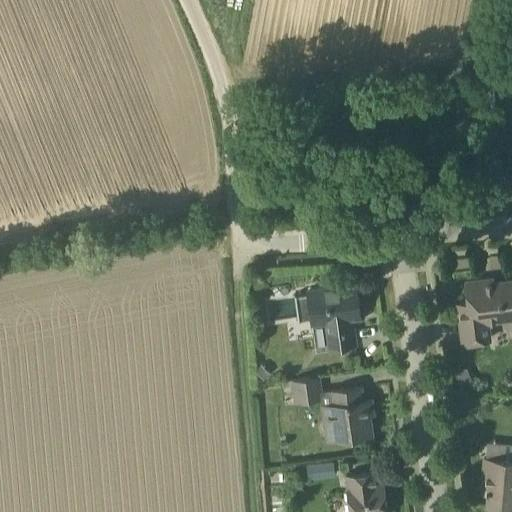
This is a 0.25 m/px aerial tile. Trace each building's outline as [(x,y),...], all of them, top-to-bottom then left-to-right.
[(511,316),(511,279),(484,283),(484,279),(465,282),(468,302),(458,303),(463,342),(489,339),(486,319),(511,316)] [(327,347),(355,343),(352,317),(360,316),(355,283),(307,289),(308,294),(295,296),(298,320),(311,318),(312,322),(323,320),(327,347)] [(291,379),(295,403),(321,399),(321,391),(318,375),(291,379)] [(330,390),(337,437),(372,432),(368,406),(372,405),(371,397),(363,398),(361,385),(330,390)] [(460,394),(459,405),(474,406),(474,401),(483,401),(483,395),(460,394)] [(511,459),(484,457),(481,491),(487,492),(486,504),(511,506),(511,459)] [(334,461),(318,462),(320,476),(335,475),(334,461)] [(377,483),(375,470),(346,474),(347,487),(347,488),(349,511),(386,511),(383,483),(377,483)]
